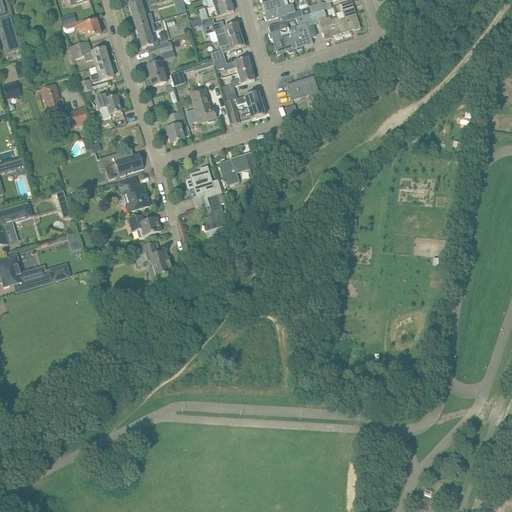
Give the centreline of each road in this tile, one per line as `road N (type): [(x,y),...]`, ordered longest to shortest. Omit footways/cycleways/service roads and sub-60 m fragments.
road 1 (residential): [(155,163),(270,128),(277,113),(265,74)]
road 2 (track): [(508,0),(444,81),(388,127)]
road 3 (residential): [(155,163),(105,0)]
road 4 (residential): [(265,74),(371,39),(377,32),(369,0)]
